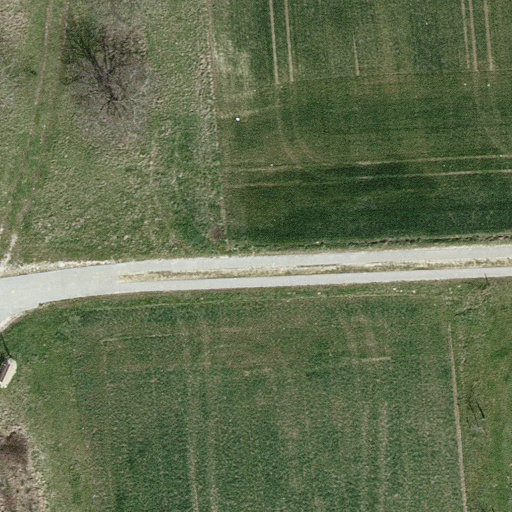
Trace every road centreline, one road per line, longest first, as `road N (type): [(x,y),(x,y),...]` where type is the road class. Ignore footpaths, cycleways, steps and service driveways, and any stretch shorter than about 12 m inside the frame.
road 1 (track): [(0,291),(137,274),(511,261)]
road 2 (track): [(58,0),(41,108),(0,250)]
